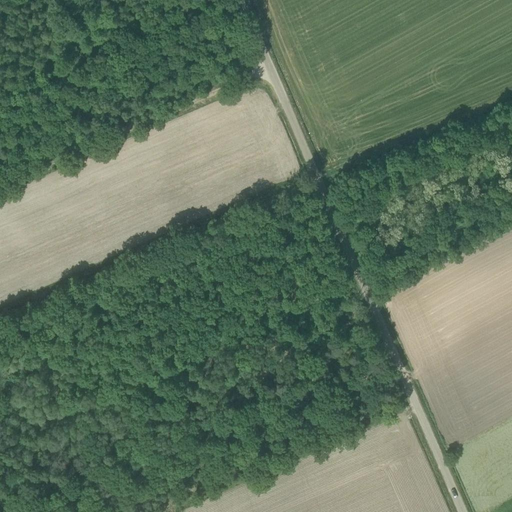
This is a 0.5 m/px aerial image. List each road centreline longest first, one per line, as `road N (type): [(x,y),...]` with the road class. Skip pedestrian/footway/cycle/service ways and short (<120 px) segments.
road 1 (unclassified): [(463,511),(240,0)]
road 2 (track): [(0,187),(268,69)]
